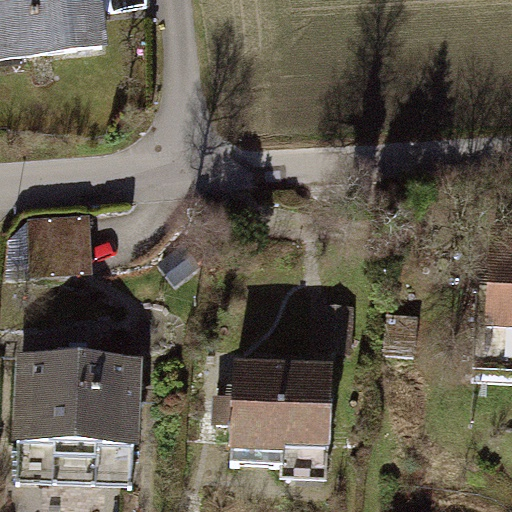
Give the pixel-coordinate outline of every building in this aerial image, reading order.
[(90,0),(0,0),(0,56),(96,46),(90,0)] [(511,239),(484,238),(479,328),(511,330),(511,239)] [(343,308),(317,307),(314,349),(341,350),(343,308)] [(49,357),(14,356),(10,443),(47,445),(47,456),(89,457),(89,446),(126,448),(129,360),(90,359),(90,353),(49,352),(49,357)] [(324,373),(228,369),(225,443),(321,447),(324,373)]
